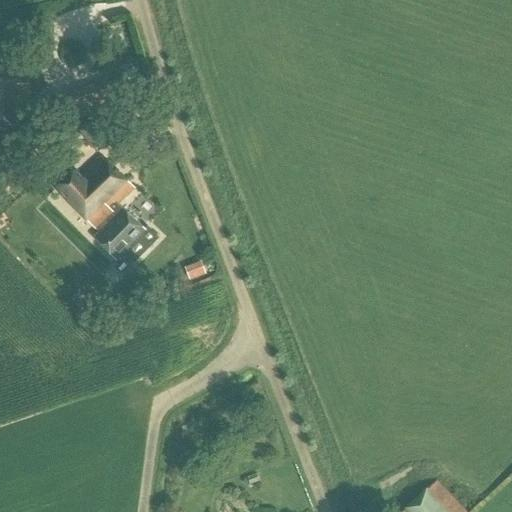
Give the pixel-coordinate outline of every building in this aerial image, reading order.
[(0,125),(27,126),(27,70),(0,69),(0,125)] [(62,125),(115,107),(107,81),(53,98),(62,125)] [(100,114),(79,130),(97,153),(118,136),(100,114)] [(135,189),(104,155),(83,174),(79,169),(58,188),(87,220),(100,233),(94,238),(114,260),(136,240),(145,251),(156,241),(146,230),(143,232),(123,210),(121,212),(116,206),(135,189)] [(464,511),(437,482),(403,511),(464,511)]
